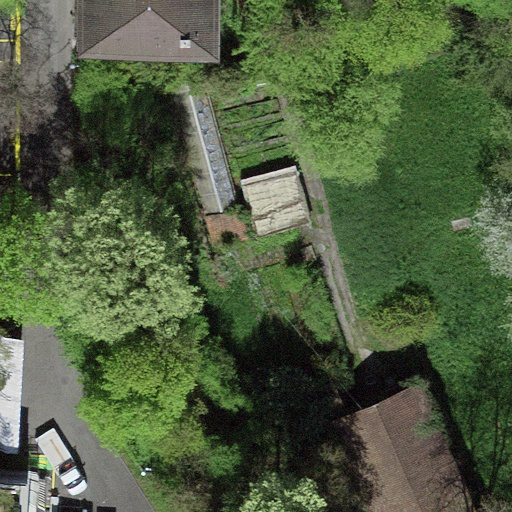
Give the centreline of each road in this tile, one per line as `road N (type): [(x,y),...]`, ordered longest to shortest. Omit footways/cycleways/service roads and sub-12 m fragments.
road 1 (residential): [(53,0),(42,314),(49,416),(103,507)]
road 2 (track): [(293,111),(335,281),(369,365)]
